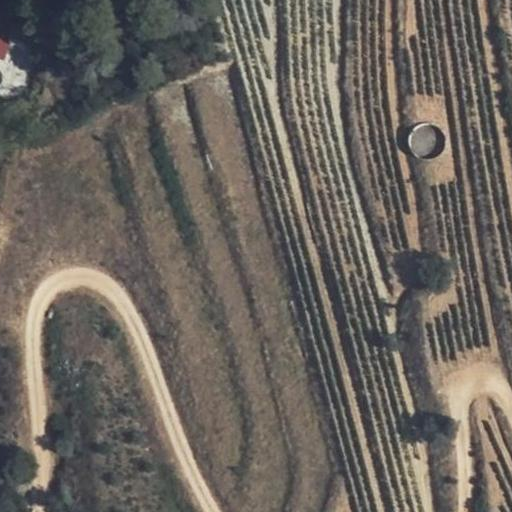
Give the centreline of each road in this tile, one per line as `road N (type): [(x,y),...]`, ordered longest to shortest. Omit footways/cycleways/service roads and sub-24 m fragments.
road 1 (track): [(38,511),(38,296),(72,277),(94,278),(117,292),(214,511)]
road 2 (track): [(462,511),(459,396),(483,377),(494,381),(511,415)]
